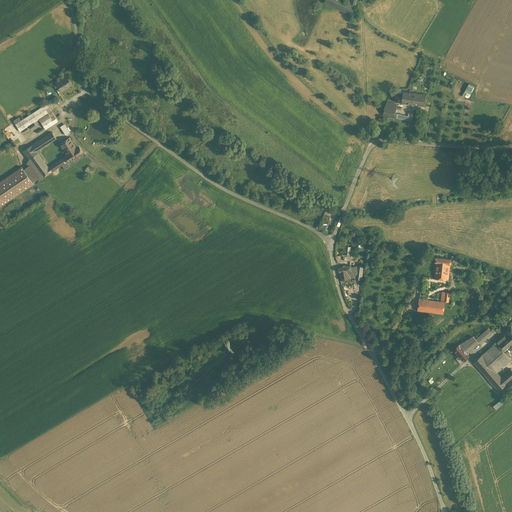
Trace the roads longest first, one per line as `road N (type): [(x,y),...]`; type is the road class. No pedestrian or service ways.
road 1 (residential): [(445,511),(407,417),(343,300),(330,244),(220,191),(85,91),(68,0)]
road 2 (track): [(330,244),(365,155),(383,139),(511,146)]
road 3 (track): [(361,14),(372,147)]
